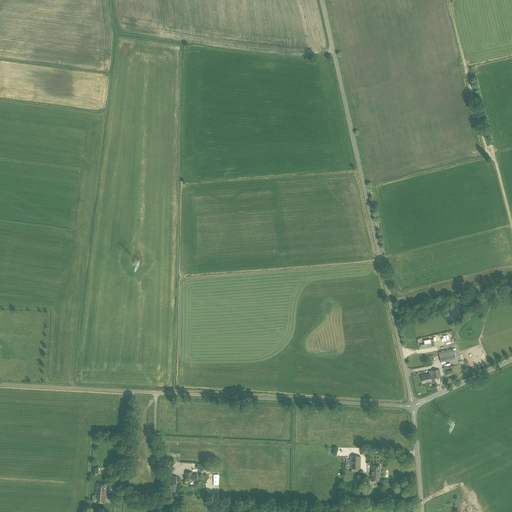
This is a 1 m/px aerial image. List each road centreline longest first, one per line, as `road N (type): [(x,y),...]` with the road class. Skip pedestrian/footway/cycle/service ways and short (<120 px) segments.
road 1 (unclassified): [(412,407),(322,0)]
road 2 (unclassified): [(412,407),(0,384)]
road 3 (track): [(511,230),(463,68)]
